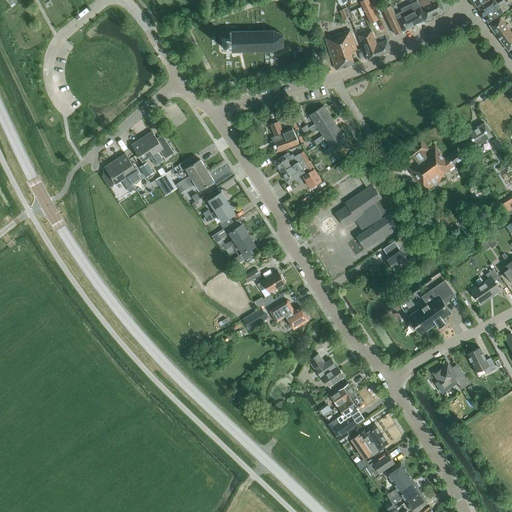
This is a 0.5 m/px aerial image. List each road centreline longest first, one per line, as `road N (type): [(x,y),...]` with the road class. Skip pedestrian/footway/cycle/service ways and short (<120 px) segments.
road 1 (primary): [(319,511),(120,314),(30,176),(0,111)]
road 2 (unclassified): [(388,380),(351,340),(213,113)]
road 3 (unclassified): [(213,113),(396,54),(446,24),(457,0)]
road 4 (unclassified): [(465,511),(388,380)]
road 5 (unclassified): [(213,113),(125,0)]
road 6 (residential): [(388,380),(511,313)]
